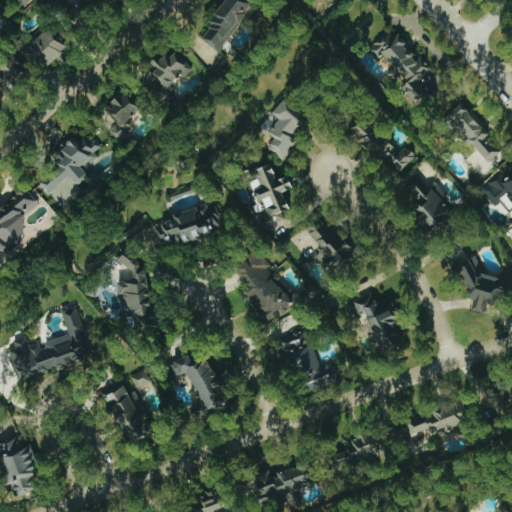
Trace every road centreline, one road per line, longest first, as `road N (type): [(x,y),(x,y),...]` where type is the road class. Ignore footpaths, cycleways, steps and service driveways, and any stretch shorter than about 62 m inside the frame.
road 1 (residential): [(49,511),(511,339)]
road 2 (residential): [(170,0),(0,153)]
road 3 (residential): [(454,360),(401,256),(330,173)]
road 4 (residential): [(276,427),(236,342),(197,285)]
road 5 (tertiary): [(511,91),(432,0)]
